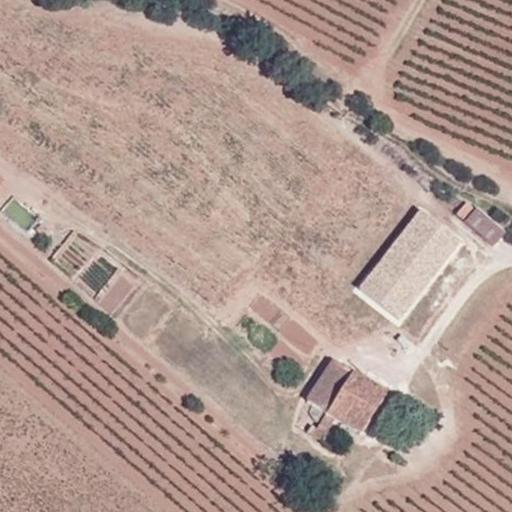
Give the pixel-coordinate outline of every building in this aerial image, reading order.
[(491,248),(506,232),(477,206),(474,209),(468,200),(454,215),(491,248)] [(359,291),(401,327),(466,251),(424,215),(359,291)] [(306,410),(321,418),(348,377),(333,367),(306,410)] [(348,377),(321,418),(329,424),(338,429),(353,406),(371,419),(384,400),(348,377)] [(357,440),(371,419),(353,406),(338,429),(357,440)] [(318,441),(329,424),(321,418),(310,435),(318,441)]
